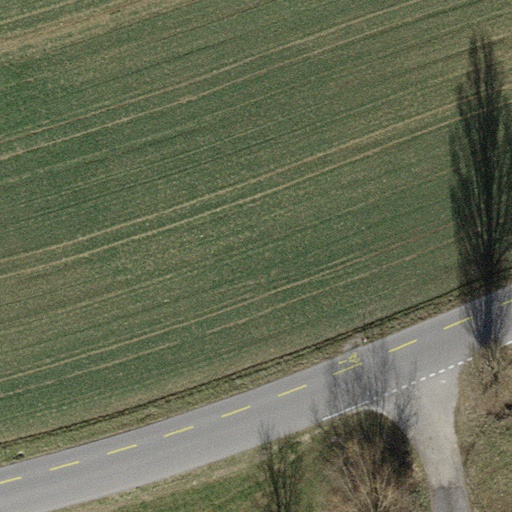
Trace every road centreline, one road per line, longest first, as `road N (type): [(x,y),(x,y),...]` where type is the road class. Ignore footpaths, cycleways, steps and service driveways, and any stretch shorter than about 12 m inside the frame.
road 1 (tertiary): [(0,489),(159,449),(511,319)]
road 2 (track): [(439,347),(463,511)]
